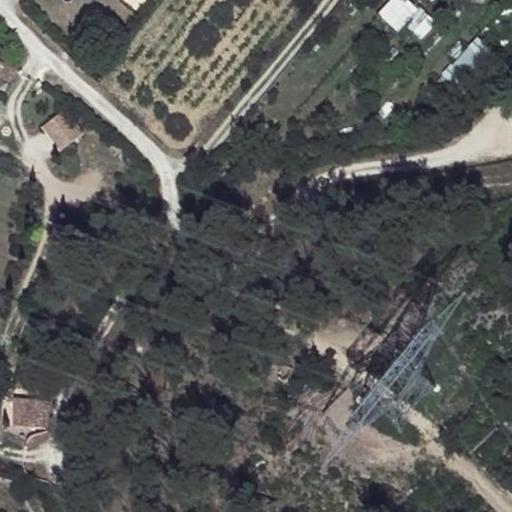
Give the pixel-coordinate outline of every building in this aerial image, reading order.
[(407,0),(388,0),(375,18),(414,49),(435,22),(407,0)] [(477,41),(442,75),(457,91),(492,58),(477,41)] [(15,60),(0,48),(0,47),(0,72),(3,75),(15,60)] [(69,132),(48,109),(27,127),(48,151),(69,132)] [(289,361),(278,355),(272,369),(277,375),(283,375),(289,361)] [(45,398),(12,395),(9,424),(44,426),(45,398)]
